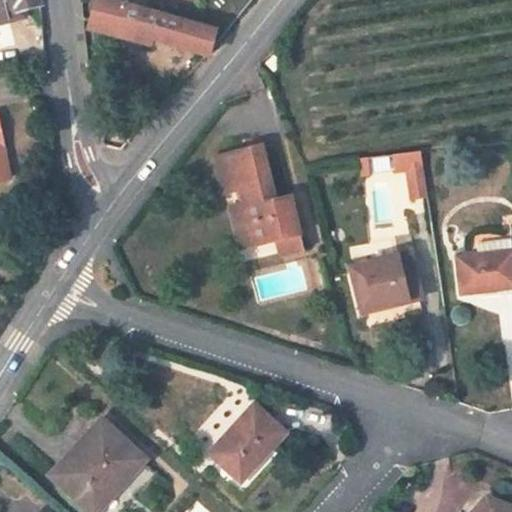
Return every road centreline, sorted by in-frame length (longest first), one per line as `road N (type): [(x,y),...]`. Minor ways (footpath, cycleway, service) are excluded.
road 1 (residential): [(417,419),(55,289)]
road 2 (tertiary): [(278,0),(110,206)]
road 3 (unclassified): [(110,206),(79,157),(57,0)]
road 4 (residential): [(332,511),(417,419)]
